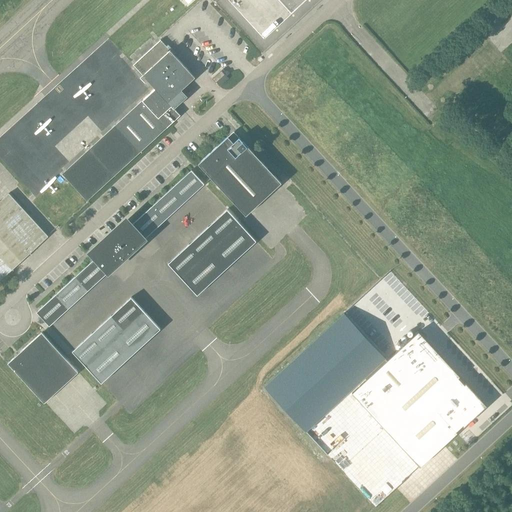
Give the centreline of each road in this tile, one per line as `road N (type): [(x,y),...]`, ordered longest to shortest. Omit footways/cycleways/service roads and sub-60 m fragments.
road 1 (unclassified): [(247,85),(511,370)]
road 2 (unclassified): [(10,302),(247,85)]
road 3 (unclassified): [(331,5),(453,134),(511,177)]
road 4 (unclassified): [(411,511),(511,418)]
